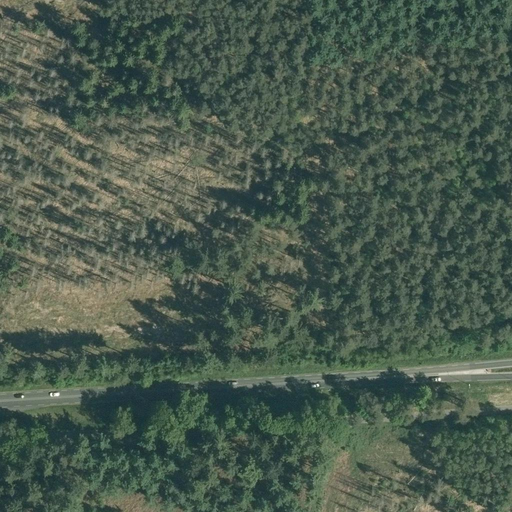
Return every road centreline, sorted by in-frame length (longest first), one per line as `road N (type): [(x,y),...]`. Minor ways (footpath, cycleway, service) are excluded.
road 1 (unclassified): [(0,435),(511,408)]
road 2 (primary): [(0,401),(453,373)]
